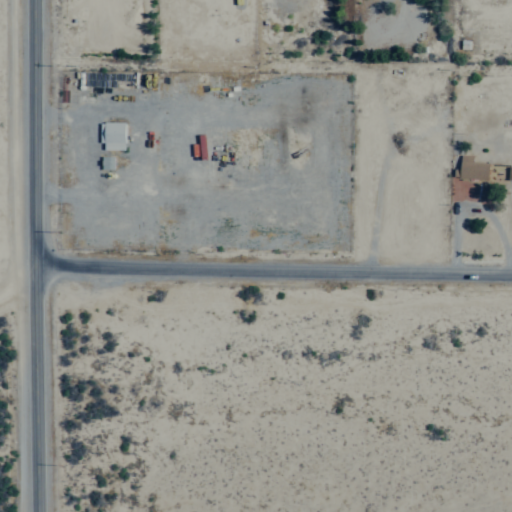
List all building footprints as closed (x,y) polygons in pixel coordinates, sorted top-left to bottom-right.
[(122,150),(122,122),(101,121),(101,149),(122,150)] [(224,166),(223,155),(208,156),(209,167),(224,166)] [(456,178),(486,179),(486,162),(470,162),(470,155),(457,155),(456,178)] [(111,169),(111,157),(100,156),(100,168),(111,169)] [(179,235),(179,222),(159,221),(158,246),(169,246),(169,234),(179,235)]
